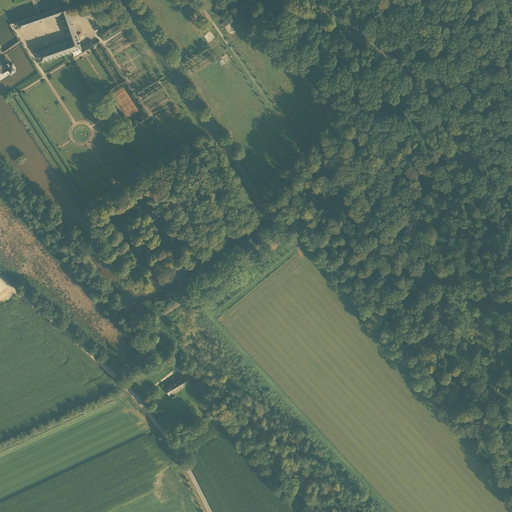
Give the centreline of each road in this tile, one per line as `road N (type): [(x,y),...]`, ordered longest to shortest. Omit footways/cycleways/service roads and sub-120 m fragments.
road 1 (track): [(196,0),(332,193),(443,116)]
road 2 (tertiary): [(511,212),(417,79),(282,0)]
road 3 (unclassified): [(210,511),(173,444),(132,393),(0,278)]
road 4 (track): [(332,193),(157,319)]
road 5 (track): [(122,383),(0,440)]
